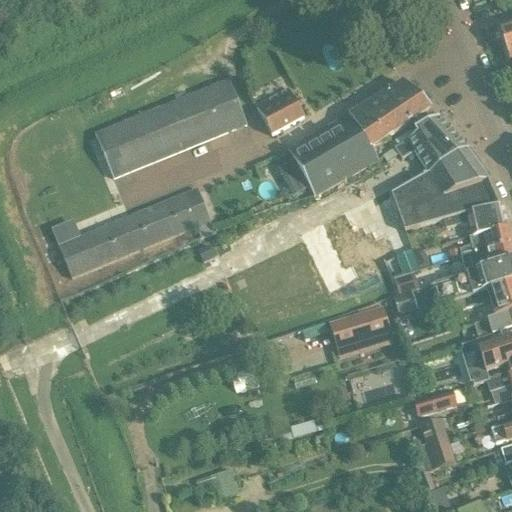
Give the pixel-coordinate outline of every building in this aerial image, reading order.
[(511,23),(499,28),(505,45),(511,42),(511,23)] [(113,181),(246,127),(228,83),(95,137),(113,181)] [(348,118),(349,118),(371,151),(430,112),(401,85),(348,118)] [(304,120),(288,91),(256,109),(272,138),(304,120)] [(371,151),(349,118),(289,153),(315,199),(378,163),(371,151)] [(414,139),(398,149),(383,158),(388,165),(399,158),(402,162),(414,155),(419,162),(447,145),(457,139),(438,119),(414,134),(416,138),(414,139)] [(394,143),(398,149),(414,139),(410,133),(394,143)] [(457,139),(447,145),(419,162),(428,176),(392,196),(405,233),(443,222),(443,223),(502,207),(490,181),(468,151),(457,139)] [(196,230),(211,224),(197,191),(58,248),(71,281),(196,230)] [(469,225),(472,239),(473,240),(496,233),(507,230),(502,208),(502,207),(443,223),(445,231),(469,225)] [(211,224),(196,230),(201,241),(215,235),(211,224)] [(473,240),(472,239),(469,240),(471,248),(464,250),(464,251),(460,252),(461,257),(481,252),(488,250),(488,252),(511,247),(507,231),(507,230),(496,233),(473,240)] [(511,262),(511,250),(511,247),(488,252),(488,250),(481,252),(461,257),(466,277),(511,262)] [(458,249),(449,252),(451,262),(461,260),(458,249)] [(413,252),(397,257),(403,277),(411,275),(419,272),(413,252)] [(511,286),(511,262),(466,277),(430,288),(436,310),(446,307),(463,302),(478,297),(486,295),(511,286)] [(416,292),(411,275),(403,277),(391,281),(397,298),(416,292)] [(511,286),(486,295),(478,297),(481,306),(489,304),(494,321),(511,315),(511,286)] [(418,309),(413,294),(394,300),(399,315),(418,309)] [(481,306),(478,297),(463,302),(466,311),(481,306)] [(463,302),(446,307),(449,316),(466,311),(463,302)] [(384,312),(332,328),(339,351),(391,336),(384,312)] [(478,343),(511,331),(511,315),(494,321),(488,323),(473,327),(478,343)] [(511,331),(478,343),(476,344),(485,374),(507,367),(510,377),(511,376),(511,331)] [(418,352),(409,355),(411,362),(420,359),(418,352)] [(511,376),(510,377),(487,385),(490,395),(511,387),(511,389),(511,376)] [(417,423),(456,411),(451,396),(413,408),(417,423)] [(511,406),(511,416),(491,423),(473,428),(476,437),(491,433),(511,426),(511,401),(511,402),(511,406)] [(420,429),(427,448),(408,454),(417,480),(418,479),(428,475),(455,467),(441,422),(420,429)] [(305,437),(316,434),(313,423),(302,426),(305,437)] [(511,443),(511,426),(491,433),(496,448),(506,445),(511,443)] [(232,472),(216,476),(222,499),(238,495),(232,472)] [(424,497),(435,493),(428,475),(418,479),(424,497)] [(493,511),(489,502),(480,506),(482,511),(493,511)]
